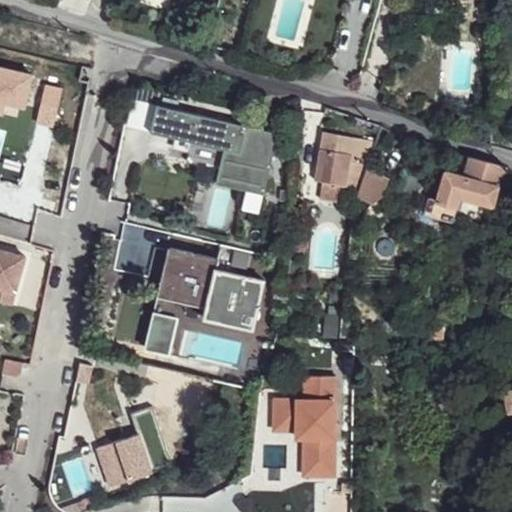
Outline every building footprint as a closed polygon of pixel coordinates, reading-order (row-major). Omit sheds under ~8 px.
[(38,71),(0,62),(0,96),(12,99),(30,104),(38,71)] [(68,87),(51,82),(42,119),(59,123),(68,87)] [(12,99),(0,96),(0,109),(9,111),(12,99)] [(285,133),(160,103),(153,130),(181,137),(179,148),(192,151),(194,140),(227,148),(232,149),(228,166),(223,164),(219,182),(270,195),(285,133)] [(378,139),(324,128),(314,181),(324,183),(321,197),(345,201),(349,184),(362,187),(371,162),(378,139)] [(232,149),(227,148),(223,164),(228,166),(232,149)] [(504,165),(470,156),(465,174),(459,196),(493,205),(504,165)] [(392,175),(371,162),(362,187),(359,194),(373,201),(376,202),(386,193),(392,175)] [(441,207),(455,211),(459,196),(465,174),(451,171),(448,184),(443,201),(441,207)] [(443,201),(448,184),(419,176),(415,193),(430,197),(443,201)] [(443,201),(430,197),(425,213),(453,220),(455,211),(441,207),(443,201)] [(0,299),(14,304),(29,256),(0,247),(0,299)] [(222,269),(174,257),(163,306),(174,309),(162,357),(184,362),(189,339),(247,353),(241,376),(247,378),(269,290),(220,279),(222,269)] [(174,309),(163,306),(150,354),(162,357),(174,309)] [(444,321),(437,321),(436,335),(444,336),(444,321)] [(337,371),(307,371),(307,395),(277,394),(277,424),(307,425),(306,449),(337,450),(337,371)] [(97,448),(109,487),(150,473),(152,476),(171,469),(151,407),(130,414),(137,435),(97,448)] [(337,450),(306,449),(306,469),(336,470),(337,450)] [(93,496),(82,501),(84,507),(96,503),(93,496)] [(82,501),(66,506),(68,511),(79,511),(85,510),(84,507),(82,501)]
